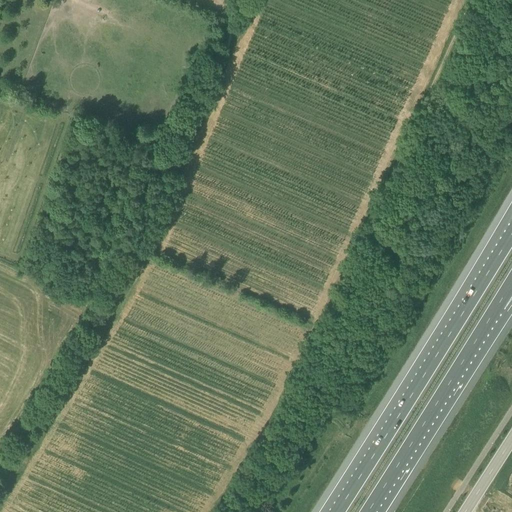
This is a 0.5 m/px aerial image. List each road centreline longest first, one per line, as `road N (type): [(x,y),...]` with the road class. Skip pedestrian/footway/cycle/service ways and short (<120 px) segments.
road 1 (motorway): [(508,240),(335,511)]
road 2 (motorway): [(367,511),(496,307)]
